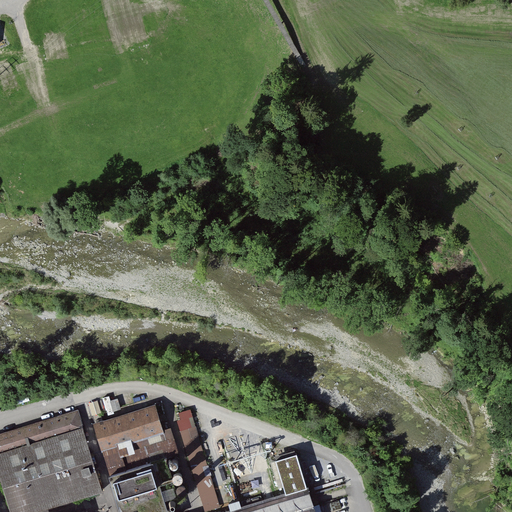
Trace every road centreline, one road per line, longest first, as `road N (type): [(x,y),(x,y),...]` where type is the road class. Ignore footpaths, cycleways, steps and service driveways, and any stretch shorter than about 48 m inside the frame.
road 1 (track): [(511,28),(418,22),(345,0)]
road 2 (track): [(14,0),(46,110),(0,134)]
